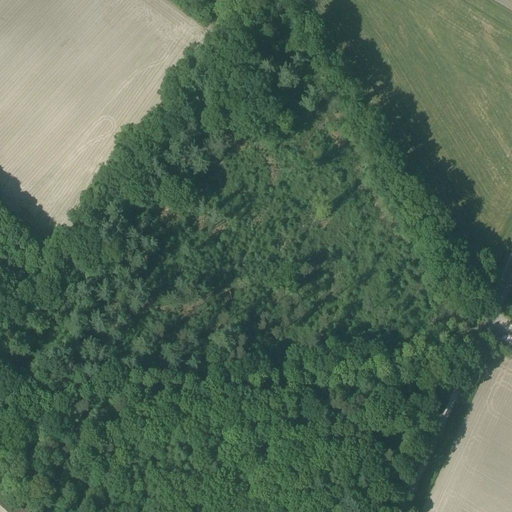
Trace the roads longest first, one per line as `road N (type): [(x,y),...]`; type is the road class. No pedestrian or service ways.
road 1 (unclassified): [(480,331),(452,354),(418,366),(312,389),(94,395),(0,416)]
road 2 (unclassified): [(399,511),(480,331)]
